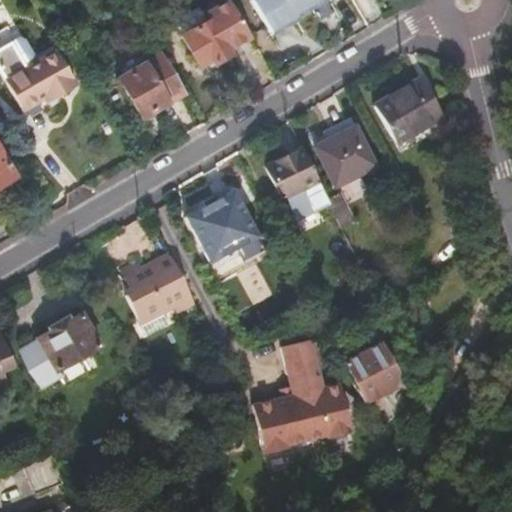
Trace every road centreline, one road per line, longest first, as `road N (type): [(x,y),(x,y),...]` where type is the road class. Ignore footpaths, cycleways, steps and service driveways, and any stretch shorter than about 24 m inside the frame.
road 1 (residential): [(463,0),(0,267)]
road 2 (residential): [(511,199),(478,76),(468,0)]
